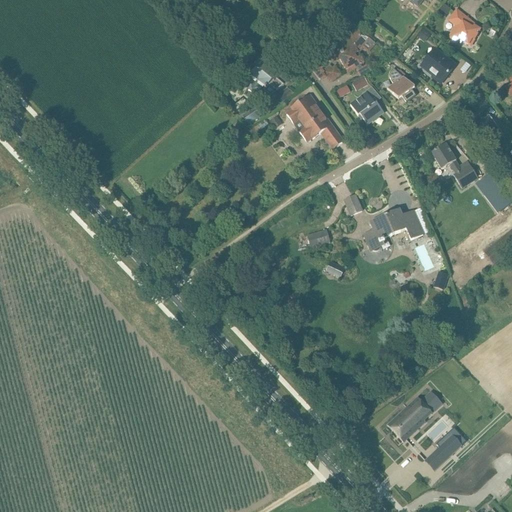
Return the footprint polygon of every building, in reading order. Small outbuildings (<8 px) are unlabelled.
[(444,6),(440,11),(447,15),(450,11),(444,6)] [(472,23),(457,11),(449,21),(459,29),(454,37),(455,37),(454,40),(461,45),(462,42),(471,47),(480,30),(471,25),(472,23)] [(358,28),(357,30),(347,41),(334,48),(339,56),(338,56),(346,71),(348,70),(349,73),(357,69),(356,68),(364,64),(358,53),(360,52),(365,47),(363,45),(366,41),(374,48),(377,44),(358,28)] [(432,34),(423,28),(416,37),(425,44),(432,34)] [(434,49),(420,68),(441,84),(452,70),(455,66),(448,60),(434,49)] [(281,74),(262,58),(255,67),(256,69),(250,76),(253,78),(251,80),(248,87),(256,93),(261,88),(263,87),(266,89),(264,91),(271,96),(284,86),(276,80),(281,74)] [(307,66),(320,83),(325,80),(321,74),(322,73),(319,69),(323,67),(316,59),(307,66)] [(326,73),(327,75),(326,75),(330,81),(340,74),(338,75),(334,70),(333,70),(330,66),(325,70),(327,73),(326,73)] [(397,73),(393,70),(391,72),(390,74),(390,76),(390,79),(391,81),(394,85),(387,90),(398,100),(402,98),(406,103),(416,96),(412,91),(415,89),(404,79),(397,73)] [(397,73),(404,79),(406,76),(400,70),(397,73)] [(369,83),(363,77),(356,83),(357,83),(355,84),(359,88),(361,87),(362,89),(369,83)] [(495,87),(489,92),(502,110),(508,105),(495,87)] [(287,89),(274,99),(280,104),(294,94),(287,89)] [(367,94),(350,106),(358,117),(359,117),(362,121),(363,120),(367,126),(384,114),(376,103),(374,105),(367,94)] [(321,112),(310,97),(306,100),(291,110),(292,111),(286,115),(294,125),(299,132),(307,143),(313,139),(313,140),(327,130),(332,127),(323,115),(322,116),(320,113),(321,112)] [(220,106),(215,100),(211,105),(216,110),(220,106)] [(248,127),(261,118),(255,109),(242,117),(248,127)] [(478,123),(470,129),(477,140),(481,137),(488,147),(503,136),(492,121),(486,125),(480,116),(475,119),(478,123)] [(275,130),(283,125),(277,117),(270,122),(275,130)] [(343,143),(335,131),(325,139),(333,150),(343,143)] [(446,145),(431,154),(441,169),(449,164),(455,174),(453,176),(461,189),(478,178),(470,166),(461,171),(454,161),(455,160),(451,154),(446,145)] [(493,191),(506,208),(511,203),(511,199),(492,174),(477,185),(486,196),(493,191)] [(351,217),(362,212),(355,197),(344,202),(351,217)] [(427,214),(435,211),(431,202),(423,206),(427,214)] [(374,232),(365,236),(368,245),(372,253),(374,252),(375,252),(376,252),(377,252),(379,252),(380,251),(380,250),(381,249),(385,247),(383,241),(405,231),(410,243),(423,237),(423,236),(433,232),(423,208),(401,218),(399,212),(397,212),(398,214),(393,217),(392,217),(387,216),(371,224),(374,232)] [(511,230),(484,253),(495,266),(511,252),(511,230)] [(327,231),(307,236),(310,249),(331,244),(327,231)] [(250,264),(267,250),(258,238),(240,251),(250,264)] [(339,266),(330,262),(326,272),(340,279),(344,269),(339,266)] [(225,280),(234,282),(238,267),(229,265),(225,280)] [(449,276),(439,273),(434,288),(444,291),(449,276)] [(435,328),(431,333),(437,337),(441,332),(435,328)] [(424,405),(390,430),(406,447),(430,429),(429,427),(449,412),(438,400),(427,408),(424,405)] [(447,434),(418,456),(427,466),(457,444),(447,434)]
